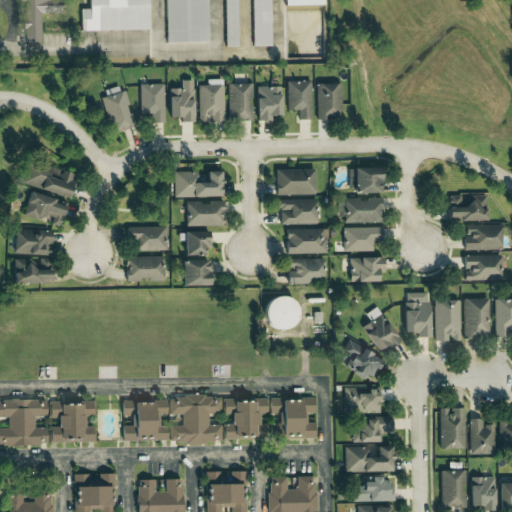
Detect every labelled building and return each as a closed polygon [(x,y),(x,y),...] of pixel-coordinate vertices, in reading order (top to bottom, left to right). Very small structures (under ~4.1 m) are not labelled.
[(61,0),(61,8),(40,8),(40,37),(24,37),(24,0),(61,0)] [(89,0),(148,0),(149,24),(80,26),(80,2),(90,2),(89,0)] [(166,0),(206,0),(208,35),(167,36),(166,0)] [(225,38),(223,0),(236,0),(237,38),(225,38)] [(252,0),(269,0),(271,38),(253,38),(252,0)] [(192,122),(190,80),(179,80),(180,88),(167,88),(167,117),(177,116),(178,122),(192,122)] [(309,80),(285,81),(286,109),(296,109),(296,119),(310,119),(309,80)] [(249,83),(225,83),(226,121),(250,120),(249,83)] [(339,83),(315,84),(315,119),(339,119),(339,83)] [(162,122),(162,84),(138,84),(138,114),(148,113),(149,122),(162,122)] [(255,120),(269,120),(269,115),(279,115),(279,86),(255,86),(255,120)] [(122,89),(100,94),(110,133),(132,127),(122,89)] [(66,198),(73,174),(29,160),(22,184),(66,198)] [(379,192),(379,167),(347,168),(347,192),(379,192)] [(274,195),(313,195),(313,169),(273,169),(274,195)] [(172,197),(219,196),(219,171),(204,171),(204,182),(195,183),(195,172),(172,172),(172,197)] [(27,192),(21,214),(47,222),(47,224),(57,227),(64,204),(27,192)] [(485,220),(485,195),(446,196),(447,221),(485,220)] [(380,198),(336,199),(336,216),(342,216),(342,223),(380,222),(380,198)] [(314,199),(277,200),(278,224),(315,224),(314,199)] [(221,226),(221,202),(184,202),(184,226),(221,226)] [(463,225),(463,251),(501,250),(500,224),(463,225)] [(165,250),(164,226),(125,227),(125,240),(134,240),(134,250),(165,250)] [(341,228),(342,252),(371,251),(371,241),(381,241),(380,227),(341,228)] [(284,229),(285,255),(325,253),(324,228),(284,229)] [(49,255),(50,230),(13,229),(12,255),(49,255)] [(206,255),(205,231),(182,231),(183,255),(206,255)] [(499,255),(462,256),(462,281),(499,280),(499,255)] [(161,256),(123,257),(123,280),(162,280),(161,256)] [(381,257),(348,258),(348,282),(376,281),(376,270),(381,269),(381,257)] [(11,259),(12,283),(49,282),(49,258),(11,259)] [(181,286),(207,285),(206,259),(180,260),(181,286)] [(322,259),(287,259),(287,269),(286,269),(286,284),(322,283),(322,259)] [(403,293),(403,332),(413,332),(413,337),(428,337),(427,293),(403,293)] [(264,329),(294,327),(293,297),(263,298),(264,329)] [(486,298),(461,299),(462,338),(487,337),(486,298)] [(511,298),(492,299),(493,338),(508,338),(508,331),(511,330),(511,298)] [(458,300),(433,300),(432,341),(447,341),(457,341),(458,300)] [(360,324),(375,353),(396,342),(381,314),(360,324)] [(348,357),(343,368),(363,378),(365,374),(373,378),(382,359),(347,342),(341,353),(348,357)] [(342,388),(342,413),(375,412),(375,387),(342,388)] [(220,439),(261,439),(261,414),(276,413),(266,437),(313,437),(313,423),(303,423),(303,414),(312,414),(312,397),(166,399),(166,415),(179,414),(179,425),(154,426),(165,402),(165,401),(120,401),(120,414),(128,418),(128,426),(120,426),(120,441),(166,440),(166,443),(220,443),(220,439)] [(0,442),(91,445),(92,426),(82,426),(82,416),(91,416),(91,402),(0,399),(0,417),(6,417),(5,429),(0,428),(0,442)] [(462,408),(447,408),(447,409),(438,409),(439,449),(463,449),(462,408)] [(496,422),(496,447),(511,447),(511,413),(508,414),(509,422),(496,422)] [(350,443),(380,442),(380,432),(392,432),(392,417),(363,417),(363,424),(350,424),(350,443)] [(493,454),(492,424),(481,425),(480,419),(467,419),(468,455),(493,454)] [(389,447),(375,447),(375,457),(366,457),(366,447),(343,447),(343,473),(390,471),(389,447)] [(463,470),(438,471),(439,508),(464,507),(463,470)] [(243,511),(244,471),(205,472),(205,511),(243,511)] [(73,511),(112,511),(112,474),(73,474),(73,511)] [(268,476),(266,511),(313,511),(314,477),(296,476),(295,489),(284,489),(285,477),(268,476)] [(360,477),(360,487),(349,487),(349,502),(392,501),(392,476),(360,477)] [(493,477),(469,476),(468,506),(479,506),(479,511),(492,511),(493,477)] [(135,480),(135,511),(181,511),(181,479),(163,479),(164,491),(153,491),(153,480),(135,480)] [(511,508),(511,483),(498,483),(498,509),(511,508)] [(49,511),(49,504),(48,502),(48,490),(31,491),(31,501),(20,502),(20,493),(5,493),(5,511),(49,511)]
